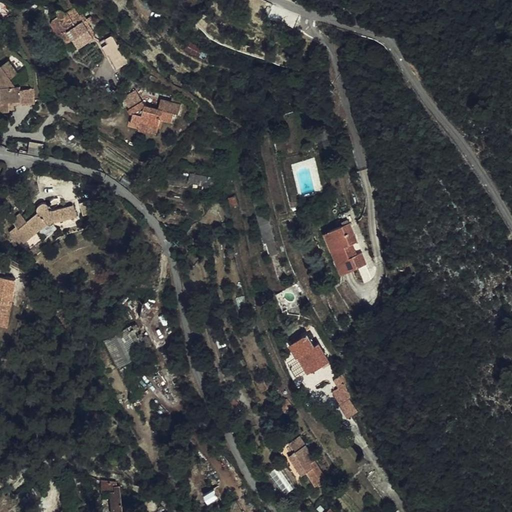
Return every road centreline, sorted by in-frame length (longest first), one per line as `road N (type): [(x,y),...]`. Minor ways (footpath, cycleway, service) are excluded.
road 1 (residential): [(0,152),(87,171),(153,219),(194,369),(266,511)]
road 2 (unknown): [(311,11),(364,166),(378,252),(379,284),(365,293),(351,280)]
road 3 (track): [(168,511),(103,470),(46,465),(0,479)]
